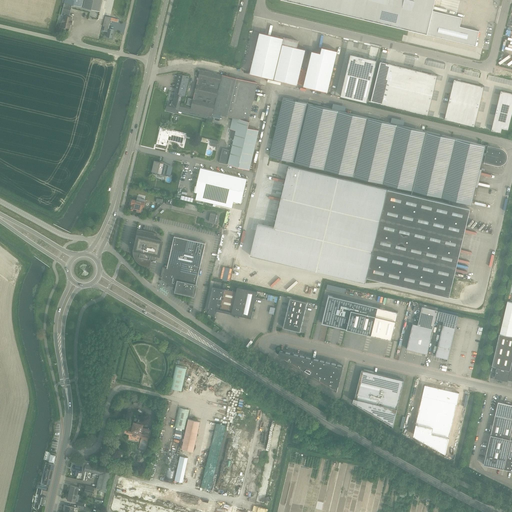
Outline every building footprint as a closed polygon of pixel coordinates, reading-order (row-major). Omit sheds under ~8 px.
[(62,8),(61,15),(63,15),(69,17),(70,10),(71,5),(81,7),(99,11),(101,0),(64,0),(64,3),(63,8),(62,8)] [(283,0),(476,46),(479,31),(460,26),(462,18),(432,11),(433,8),(434,2),(435,0),(283,0)] [(63,16),(60,26),(69,29),(70,24),(71,24),(72,21),(71,20),(72,17),(69,17),(63,16)] [(113,30),(108,29),(110,20),(117,22),(118,19),(105,16),(102,26),(104,27),(103,31),(107,32),(106,36),(111,38),(113,30)] [(273,79),(283,38),(260,32),(250,73),(273,79)] [(305,49),(297,47),(298,41),(283,38),(273,79),(297,84),(305,49)] [(320,54),(312,52),(303,86),(327,92),(337,52),(322,48),(320,54)] [(350,54),(340,96),(341,96),(367,102),(367,101),(377,60),(376,60),(350,54)] [(380,62),(370,102),(428,116),(438,75),(380,62)] [(188,98),(187,105),(191,106),(191,107),(213,112),(212,113),(213,113),(212,117),(214,117),(220,119),(221,115),(228,116),(233,117),(231,124),(230,129),(232,130),(230,137),(234,138),(231,151),(227,164),(249,170),(252,158),(254,149),(259,130),(258,130),(248,128),(249,121),(248,121),(254,95),(255,91),(257,84),(257,83),(219,74),(204,71),(200,70),(199,72),(198,71),(197,72),(196,76),(197,77),(198,78),(193,98),(193,99),(189,98),(188,98)] [(175,93),(173,101),(180,103),(182,96),(185,97),(189,78),(186,77),(186,76),(180,74),(176,89),(175,92),(175,93)] [(454,79),(444,119),(475,126),(484,86),(454,79)] [(511,92),(500,90),(491,130),(501,133),(502,128),(508,130),(511,113),(511,92)] [(283,97),(269,156),(295,162),(324,169),(353,176),(383,184),(400,188),(412,190),(436,196),(442,198),(471,204),(476,185),(479,170),(482,161),(497,164),(498,164),(499,164),(500,164),(501,164),(502,164),(502,163),(503,163),(504,162),(505,161),(506,160),(506,159),(506,158),(506,157),(506,156),(506,155),(506,154),(505,153),(505,152),(504,151),(503,150),(502,150),(501,149),(485,146),(455,138),(426,132),(403,126),(405,120),(400,119),(392,117),(391,123),(367,118),(344,112),(346,106),(339,105),(333,103),(332,109),(309,103),(283,97)] [(170,104),(167,103),(166,111),(177,114),(178,111),(181,112),(207,118),(206,122),(212,123),(214,117),(212,117),(213,113),(212,113),(213,112),(191,107),(180,104),(180,103),(173,101),(173,104),(170,103),(170,104)] [(157,144),(159,144),(158,147),(164,148),(165,146),(166,146),(168,140),(184,144),(186,134),(186,133),(160,127),(157,144)] [(222,149),(219,162),(227,164),(231,151),(222,149)] [(154,161),(151,171),(152,171),(159,173),(158,176),(162,177),(170,176),(170,175),(172,167),(160,160),(159,162),(154,161)] [(258,223),(250,256),(365,283),(366,278),(449,297),(454,277),(465,228),(470,209),(288,166),(285,179),(273,227),(258,223)] [(197,196),(196,199),(205,201),(231,207),(232,204),(233,200),(240,202),(245,181),(201,170),(197,189),(196,192),(198,192),(197,196)] [(130,210),(141,213),(142,207),(143,207),(144,202),(144,200),(137,198),(136,200),(132,199),(130,204),(131,205),(130,210)] [(208,222),(217,224),(219,215),(210,213),(208,222)] [(134,244),(132,249),(132,250),(132,252),(132,253),(132,254),(133,255),(133,257),(133,258),(134,259),(135,260),(135,261),(136,262),(137,263),(138,264),(139,265),(140,265),(142,266),(143,266),(149,268),(152,253),(158,255),(161,240),(155,239),(156,234),(137,229),(134,240),(132,240),(132,241),(131,243),(134,244)] [(174,237),(167,268),(163,267),(160,277),(165,281),(171,285),(176,288),(182,291),(188,293),(194,295),(205,243),(174,236),(174,237)] [(327,284),(326,289),(345,294),(346,289),(327,284)] [(217,311),(232,314),(251,318),(256,297),(257,291),(237,287),(236,291),(213,286),(213,285),(212,285),(207,308),(209,309),(207,312),(206,312),(209,313),(215,317),(214,316),(217,311)] [(326,307),(322,323),(391,340),(398,312),(329,296),(326,307)] [(290,298),(283,327),(300,331),(307,302),(290,298)] [(511,334),(511,302),(507,301),(500,333),(511,336),(511,334)] [(422,307),(418,325),(433,328),(438,310),(422,307)] [(439,310),(432,336),(439,337),(435,356),(444,358),(443,360),(447,361),(447,359),(448,359),(456,324),(458,317),(458,315),(439,310)] [(407,348),(407,349),(427,354),(433,328),(418,325),(413,324),(407,348)] [(494,377),(511,381),(511,336),(499,334),(492,366),(496,367),(494,377)] [(337,391),(343,366),(280,351),(278,355),(304,371),(305,370),(309,373),(308,374),(337,391)] [(171,388),(181,391),(186,369),(176,366),(171,388)] [(393,426),(404,381),(361,370),(354,398),(353,398),(353,402),(380,418),(393,426)] [(425,385),(414,433),(445,451),(459,393),(425,385)] [(483,465),(503,469),(511,471),(511,439),(510,440),(511,431),(511,405),(498,402),(483,465)] [(188,419),(182,449),(193,452),(200,422),(188,419)] [(132,422),(131,425),(128,424),(126,432),(149,438),(151,430),(142,428),(143,424),(132,422)] [(45,463),(40,484),(47,485),(48,484),(49,484),(54,465),(52,464),(53,463),(54,463),(56,456),(50,455),(49,462),(50,462),(50,464),(45,463)] [(106,490),(111,470),(94,466),(94,463),(93,463),(94,460),(90,459),(89,462),(90,462),(89,465),(85,464),(84,471),(99,474),(96,488),(106,490)] [(73,464),(71,471),(72,471),(71,474),(77,475),(78,472),(83,473),(84,471),(85,464),(89,465),(90,462),(89,462),(82,460),(81,466),(73,464)] [(69,485),(68,492),(77,494),(79,487),(69,485)] [(85,485),(84,492),(92,494),(93,489),(94,487),(85,485)] [(77,495),(77,494),(68,492),(66,499),(75,502),(75,501),(77,502),(79,495),(77,495)] [(38,509),(39,504),(44,506),(46,497),(38,496),(36,504),(35,503),(34,508),(38,509)]
